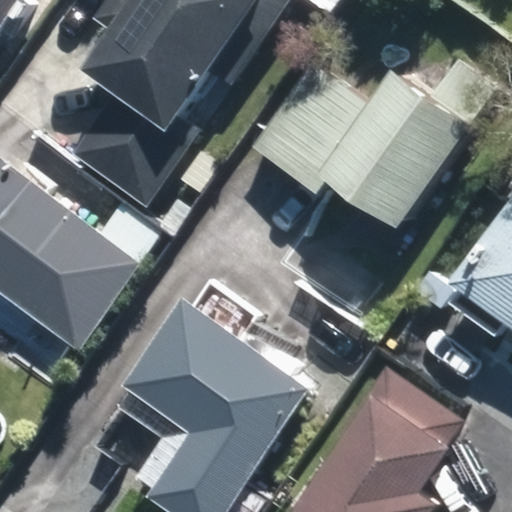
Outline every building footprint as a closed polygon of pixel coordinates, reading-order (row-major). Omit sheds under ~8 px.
[(0,0),(0,54),(37,0),(0,0)] [(241,81),(298,0),(142,0),(98,63),(154,102),(110,163),(156,196),(210,120),(197,111),(226,71),(241,81)] [(479,124),(501,92),(459,63),(436,95),(403,71),(378,109),(317,66),(258,151),(330,201),(342,182),(409,229),(482,125),(479,124)] [(114,228),(6,148),(0,156),(0,283),(94,354),(161,263),(154,257),(182,219),(143,190),(114,228)] [(511,210),(458,285),(511,324),(511,210)] [(165,511),(235,511),(322,389),(193,298),(128,388),(195,434),(149,500),(165,511)] [(353,441),(303,511),(446,511),(452,505),(435,493),(466,449),(455,443),(467,425),(390,371),(343,435),(353,441)]
